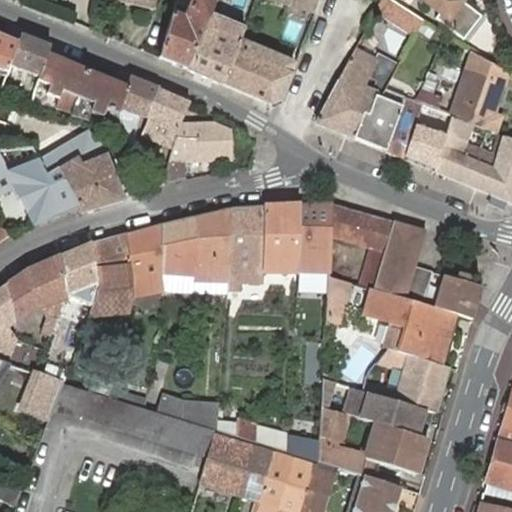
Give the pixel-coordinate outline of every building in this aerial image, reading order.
[(121,0),(155,10),(158,0),(121,0)] [(170,30),(162,58),(188,68),(211,12),(215,0),(214,0),(193,0),(191,7),(178,1),(170,30)] [(315,11),(318,0),(269,0),(294,7),(315,11)] [(393,22),(396,18),(404,6),(395,0),(381,0),(376,11),(393,22)] [(428,0),(447,16),(460,0),(459,0),(428,0)] [(396,18),(415,32),(422,19),(404,6),(396,18)] [(188,68),(223,83),(242,39),(246,29),(239,25),(235,36),(214,26),(218,15),(211,12),(188,68)] [(235,36),(239,25),(218,15),(214,26),(235,36)] [(18,40),(0,32),(0,71),(6,74),(10,65),(18,40)] [(20,35),(18,40),(10,65),(30,72),(26,81),(21,96),(32,100),(36,87),(48,52),(51,46),(20,35)] [(223,83),(271,103),(280,100),(292,73),(289,72),(293,62),(242,39),(223,83)] [(315,121),(353,137),(363,113),(368,114),(378,91),(383,93),(386,87),(365,79),(378,57),(356,47),(315,121)] [(510,71),(473,49),(462,82),(467,84),(460,100),(457,98),(451,117),(472,124),(497,133),(504,116),(497,114),(510,71)] [(86,68),(48,52),(36,87),(45,91),(45,94),(57,97),(60,89),(77,95),(86,68)] [(30,72),(10,65),(6,74),(26,81),(30,72)] [(127,85),(86,68),(77,95),(93,100),(90,109),(103,113),(104,112),(115,116),(127,85)] [(434,72),(427,69),(424,75),(415,97),(423,100),(422,102),(436,108),(437,108),(441,98),(427,92),(432,79),(434,72)] [(131,78),(127,85),(115,116),(121,120),(120,128),(118,141),(133,146),(137,127),(174,141),(178,127),(179,124),(187,102),(131,78)] [(60,89),(57,97),(55,102),(72,108),(77,95),(60,89)] [(353,137),(386,150),(403,105),(404,101),(383,93),(378,91),(368,114),(363,113),(353,137)] [(93,100),(77,95),(72,108),(88,113),(90,109),(93,100)] [(403,105),(386,150),(403,157),(416,120),(419,111),(403,105)] [(511,200),(511,138),(505,136),(495,170),(462,155),(472,124),(451,117),(450,117),(445,133),(443,141),(436,170),(511,200)] [(416,120),(403,157),(436,170),(443,141),(445,133),(416,120)] [(174,141),(164,182),(183,177),(186,161),(234,158),(232,130),(231,121),(179,124),(178,127),(174,141)] [(0,192),(16,184),(35,223),(80,206),(59,166),(48,172),(33,145),(0,148),(0,192)] [(125,200),(123,194),(108,152),(83,163),(79,155),(59,166),(80,206),(83,212),(125,200)] [(333,207),(300,209),(296,271),(329,270),(331,238),(333,207)] [(394,225),(333,207),(331,238),(370,250),(385,255),(394,225)] [(300,209),(264,210),(261,273),(296,271),(300,209)] [(227,266),(225,292),(247,292),(249,273),(261,273),(264,210),(230,212),(227,266)] [(194,265),(193,270),(200,271),(201,264),(227,266),(230,212),(197,220),(194,265)] [(162,228),(158,274),(194,265),(197,220),(162,228)] [(0,242),(14,232),(0,225),(0,242)] [(428,235),(394,225),(385,255),(374,290),(377,292),(425,306),(434,275),(418,270),(428,235)] [(130,281),(158,274),(162,228),(127,238),(130,281)] [(127,238),(93,248),(95,289),(85,323),(126,314),(130,293),(130,281),(127,238)] [(93,248),(61,261),(61,299),(95,289),(93,248)] [(385,255),(370,250),(361,286),(374,290),(385,255)] [(28,274),(8,286),(14,322),(39,306),(45,318),(41,335),(48,339),(61,299),(61,261),(28,274)] [(322,323),(342,328),(354,284),(334,279),(322,323)] [(445,279),(436,309),(458,316),(474,321),(483,291),(445,279)] [(14,322),(8,286),(0,291),(0,394),(16,369),(7,366),(17,341),(9,330),(14,322)] [(425,306),(377,292),(370,317),(407,329),(399,355),(443,367),(458,316),(436,309),(425,306)] [(443,367),(399,355),(388,390),(381,389),(379,397),(420,410),(425,411),(437,414),(450,369),(443,367)] [(47,379),(65,385),(68,375),(50,368),(47,379)] [(50,424),(55,412),(66,385),(65,385),(47,379),(36,376),(22,411),(50,424)] [(91,390),(110,396),(112,385),(94,379),(91,390)] [(334,384),(322,380),(320,409),(325,411),(334,384)] [(215,439),(216,434),(181,423),(154,414),(144,411),(109,399),(66,385),(55,412),(208,461),(215,439)] [(417,437),(425,411),(420,410),(379,397),(364,393),(353,390),(345,416),(349,418),(376,426),(417,437)] [(181,423),(183,403),(160,396),(154,414),(181,423)] [(217,424),(218,406),(183,403),(181,423),(216,434),(217,424)] [(511,403),(500,440),(511,443),(511,403)] [(355,476),(360,477),(370,480),(376,462),(417,475),(428,441),(417,437),(376,426),(369,451),(363,448),(361,454),(341,448),(342,442),(349,418),(345,416),(341,415),(325,411),(320,409),(317,453),(317,465),(355,476)] [(239,441),(249,444),(254,427),(236,421),(235,440),(239,441)] [(235,440),(236,425),(217,424),(216,434),(235,440)] [(258,447),(274,451),(276,441),(281,442),(282,436),(254,427),(249,444),(258,447)] [(208,461),(191,511),(211,511),(214,502),(208,500),(212,489),(220,492),(219,497),(222,498),(238,446),(215,439),(208,461)] [(488,483),(511,490),(511,447),(499,443),(488,483)] [(301,459),(317,465),(317,453),(288,445),(287,455),(301,459)] [(238,446),(222,498),(226,500),(229,495),(243,498),(257,452),(238,446)] [(257,452),(243,498),(256,502),(261,503),(275,457),(257,452)] [(261,503),(258,511),(284,511),(299,465),(275,457),(261,503)] [(299,465),(284,511),(302,511),(315,470),(299,465)] [(349,511),(390,511),(398,489),(370,480),(360,477),(349,511)] [(485,493),(511,500),(511,490),(488,483),(485,493)] [(252,511),(258,511),(261,503),(256,502),(252,511)]
